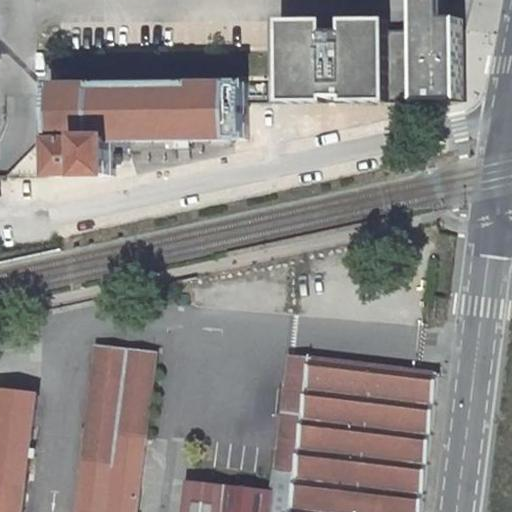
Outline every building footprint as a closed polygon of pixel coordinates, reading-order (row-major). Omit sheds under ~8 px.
[(422,0),(423,32),(423,102),(464,102),(464,50),(463,21),(450,21),(450,5),(449,0),(422,0)] [(331,23),(285,23),(286,104),(423,102),(423,32),(399,32),(398,21),(349,21),(349,35),(331,35),(331,23)] [(115,141),(250,139),(249,83),(54,87),(56,177),(116,176),(115,141)] [(138,511),(158,354),(99,347),(78,511),(138,511)] [(422,511),(440,373),(290,355),(273,492),(189,482),(185,511),(422,511)] [(36,428),(40,394),(1,389),(0,398),(0,511),(25,511),(31,468),(36,469),(41,429),(36,428)]
